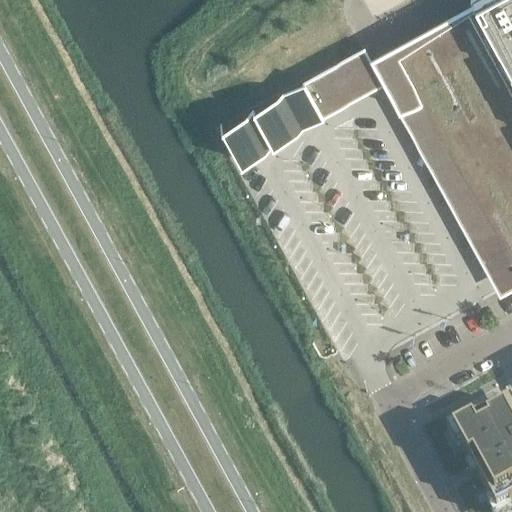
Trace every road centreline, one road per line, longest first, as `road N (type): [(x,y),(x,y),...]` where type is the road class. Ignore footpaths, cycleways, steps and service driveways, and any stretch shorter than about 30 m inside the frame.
road 1 (secondary): [(247,511),(0,56)]
road 2 (secondary): [(0,137),(203,511)]
road 3 (residential): [(511,326),(409,381),(388,402),(392,430),(438,511)]
